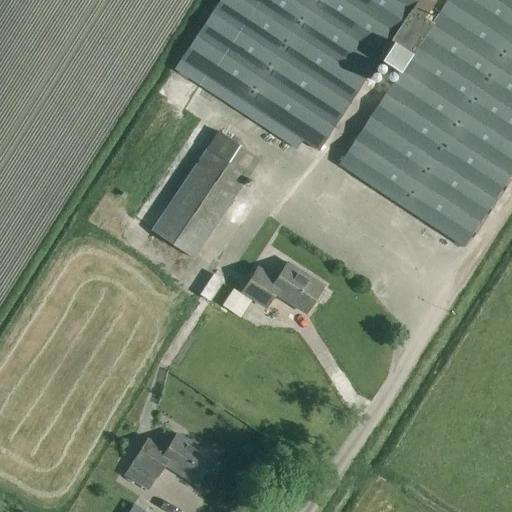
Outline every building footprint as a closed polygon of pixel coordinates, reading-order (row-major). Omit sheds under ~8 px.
[(511,0),(450,0),(434,24),(413,11),(420,0),(219,0),(183,55),(323,147),(378,65),(398,79),(343,162),(470,246),(511,182),(511,0)] [(192,258),(258,159),(217,131),(151,230),(192,258)] [(326,288),(288,264),(278,280),(258,268),(242,294),(267,310),(277,294),(309,314),(326,288)] [(222,285),(214,297),(223,304),(232,291),(222,285)] [(215,457),(177,434),(165,453),(145,441),(132,462),(124,476),(149,492),(158,478),(165,467),(196,487),(215,457)] [(270,446),(270,463),(280,463),(280,446),(270,446)]
